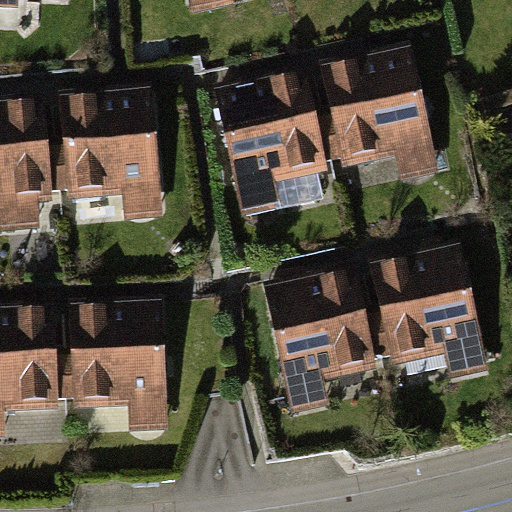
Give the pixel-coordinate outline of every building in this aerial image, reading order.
[(0,0),(0,10),(21,12),(21,0),(0,0)] [(189,0),(193,19),(238,9),(236,0),(189,0)] [(334,120),(327,122),(336,165),(343,163),(346,175),(398,163),(403,187),(442,179),(413,47),(322,67),(334,120)] [(216,91),(244,221),(326,203),(321,180),(330,178),(327,167),(336,165),(327,122),(319,124),(307,71),(216,91)] [(166,223),(154,89),(61,97),(66,152),(59,152),(63,195),(70,194),(71,207),(124,202),(126,226),(166,223)] [(46,99),(0,102),(0,237),(42,234),(40,209),(56,208),(55,196),(63,195),(59,152),(51,153),(46,99)] [(376,321),(386,362),(393,360),(395,372),(447,361),(452,384),(491,376),(461,245),(446,248),(445,241),(417,247),(419,254),(372,264),(384,319),(376,321)] [(282,285),(265,288),(295,419),(332,411),(327,388),(381,376),(378,363),(386,362),(376,321),(368,322),(356,268),(308,279),(307,271),(280,277),(282,285)] [(171,435),(165,301),(72,305),(75,360),(67,361),(69,404),(77,403),(77,416),(131,414),(132,437),(171,435)] [(57,306),(0,308),(0,442),(7,442),(6,418),(61,416),(60,404),(69,404),(67,361),(60,361),(57,306)]
